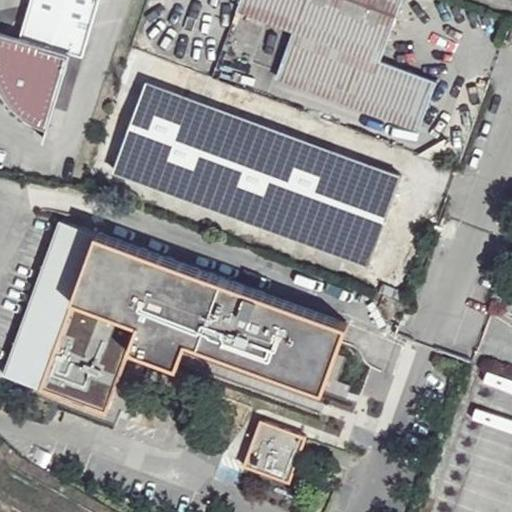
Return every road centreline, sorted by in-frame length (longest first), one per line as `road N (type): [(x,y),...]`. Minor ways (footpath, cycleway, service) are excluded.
road 1 (unknown): [(13,190),(35,207),(326,303),(370,327),(389,358),(419,373)]
road 2 (unclassified): [(511,119),(428,344)]
